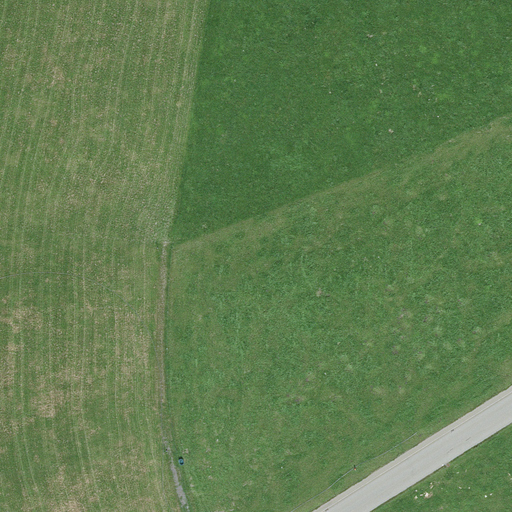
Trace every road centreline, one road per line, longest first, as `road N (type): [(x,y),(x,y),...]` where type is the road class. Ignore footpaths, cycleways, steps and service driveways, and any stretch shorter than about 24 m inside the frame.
road 1 (track): [(188,511),(159,381),(163,245)]
road 2 (tertiary): [(338,511),(511,403)]
